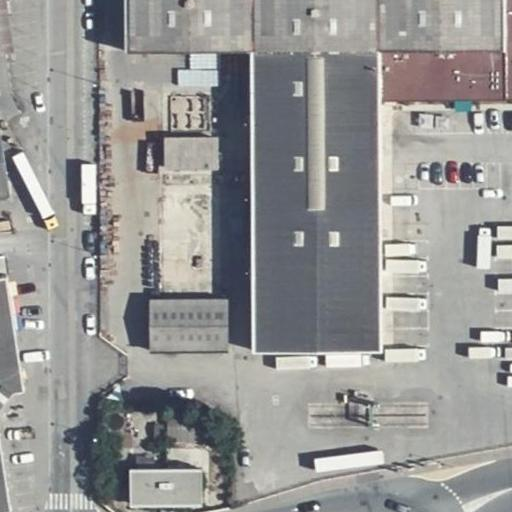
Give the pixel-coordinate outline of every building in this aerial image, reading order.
[(0,0),(0,55),(14,53),(6,0),(0,0)] [(511,0),(125,0),(126,49),(251,50),(252,349),(379,350),(380,101),(511,98),(511,0)] [(0,197),(9,196),(0,134),(0,197)] [(217,137),(164,137),(164,191),(214,191),(214,168),(217,169),(217,137)] [(5,269),(0,269),(0,509),(7,508),(0,450),(0,406),(19,372),(5,269)] [(227,298),(150,298),(150,351),(227,351),(227,298)] [(199,468),(130,467),(130,505),(199,506),(199,468)]
